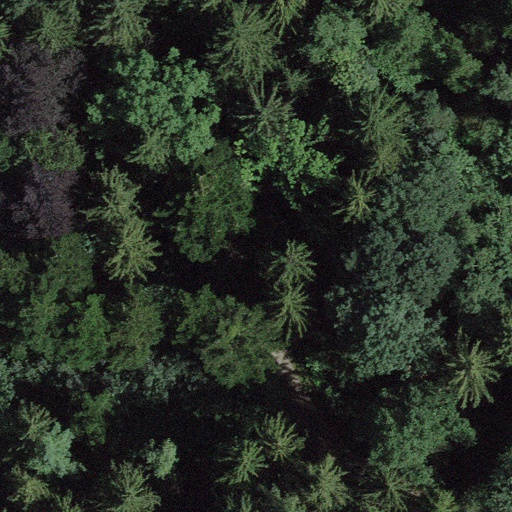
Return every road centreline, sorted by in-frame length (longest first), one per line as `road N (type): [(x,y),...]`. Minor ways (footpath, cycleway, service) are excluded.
road 1 (track): [(130,0),(306,452),(77,511)]
road 2 (track): [(474,511),(306,452)]
